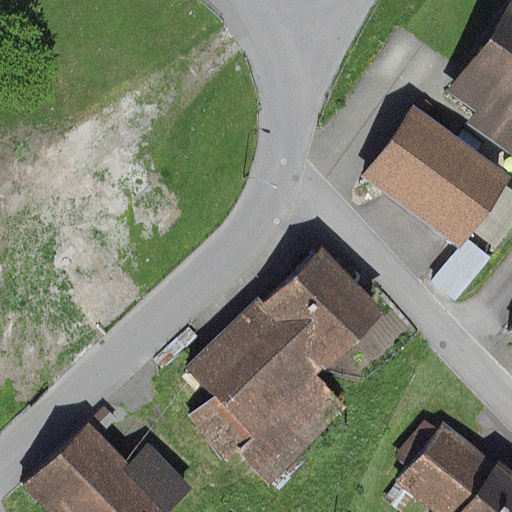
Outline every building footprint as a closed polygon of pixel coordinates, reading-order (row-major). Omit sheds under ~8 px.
[(511,11),(500,4),(430,112),(509,164),(511,159),(511,11)] [(487,187),(402,124),(353,189),(438,252),(487,187)] [(37,200),(13,220),(42,255),(101,207),(78,179),(68,188),(51,167),(26,188),(37,200)] [(364,318),(300,255),(166,390),(187,412),(178,422),(222,465),(236,450),(262,476),(324,414),(296,387),(364,318)] [(23,264),(0,284),(0,376),(24,403),(93,341),(23,264)] [(511,317),(499,335),(511,344),(511,317)] [(511,511),(511,497),(430,434),(388,487),(419,511),(511,511)] [(84,442),(20,504),(28,511),(160,511),(176,497),(139,458),(118,478),(84,442)]
